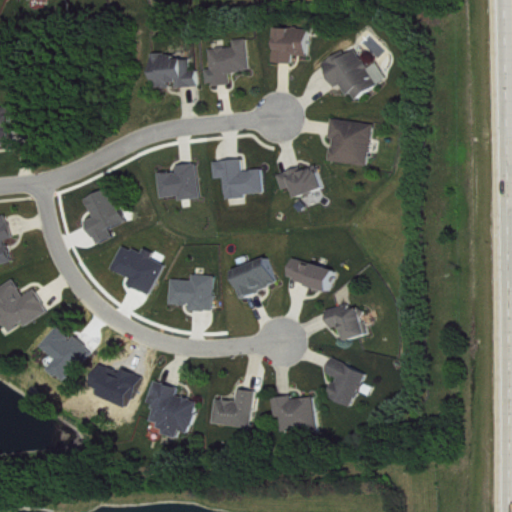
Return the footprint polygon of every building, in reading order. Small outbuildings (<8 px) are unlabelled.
[(315,58),(317,31),(283,29),(281,64),(300,65),(300,57),(315,58)] [(236,74),(256,73),(254,40),(241,41),(241,49),(217,50),(218,71),(212,71),(213,87),(237,85),(236,74)] [(360,102),(394,82),(391,77),(390,78),(383,66),(376,70),(364,50),(354,57),(352,52),(330,66),(343,89),(350,85),(360,102)] [(205,88),(204,71),(197,72),(196,60),(181,61),(180,55),(158,57),(161,90),(181,88),(181,90),(205,88)] [(0,110),(0,141),(3,141),(4,147),(23,145),(18,108),(0,110)] [(381,125),(340,120),(338,140),(340,140),(338,163),(377,167),(381,125)] [(222,163),(224,180),(233,179),(235,199),(272,196),(270,171),(251,172),(250,161),(222,163)] [(206,166),(184,167),(185,174),(167,175),(168,199),(186,198),(187,201),(208,200),(206,166)] [(291,191),(302,188),(305,199),(332,191),(326,169),(310,174),(309,169),(286,175),(291,191)] [(132,224),(118,190),(93,200),(101,219),(94,222),(104,246),(121,239),(117,230),(132,224)] [(0,269),(19,264),(14,242),(20,240),(14,216),(0,219),(0,269)] [(286,286),(276,259),(241,272),(250,299),(286,286)] [(344,271),(301,260),(296,281),(339,292),(344,271)] [(222,277),(200,276),(200,282),(180,281),(178,306),(197,307),(197,312),(221,313),(222,277)] [(0,293),(0,303),(17,334),(32,326),(32,327),(56,314),(43,291),(31,298),(22,282),(0,293)] [(336,312),(340,330),(348,328),(351,342),(375,337),(369,310),(358,312),(357,307),(336,312)] [(362,409),(377,375),(341,360),(334,375),(345,379),(337,398),(362,409)] [(207,403),(185,397),(187,389),(163,383),(157,406),(163,408),(159,425),(173,428),(171,436),(187,440),(188,433),(199,435),(207,403)] [(261,429),(265,392),(248,391),(246,403),(225,401),(223,425),(261,429)] [(323,398),(301,401),(301,397),(284,399),(288,434),(327,430),(323,398)]
